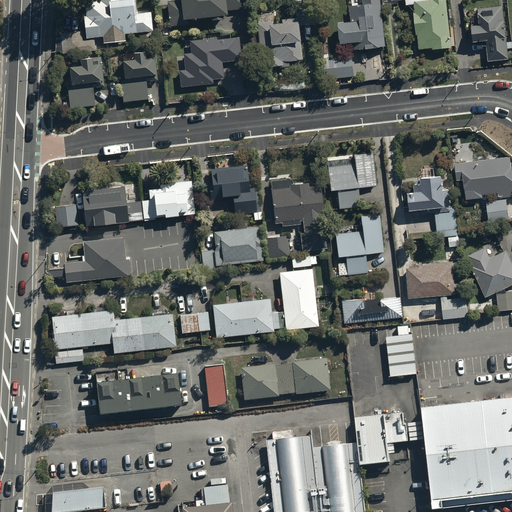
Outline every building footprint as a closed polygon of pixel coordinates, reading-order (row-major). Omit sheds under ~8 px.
[(83,2),(86,41),(103,39),(104,46),(126,44),(125,36),(153,34),(151,9),(136,10),(134,0),(101,0),(101,1),(83,2)] [(168,4),(170,29),(183,28),(183,24),(211,21),(211,24),(223,23),(223,20),(228,19),(227,12),(246,10),(245,0),(180,0),(180,3),(168,4)] [(300,9),(301,27),(318,26),(316,0),(301,0),(302,8),(300,9)] [(366,54),(375,53),(375,51),(386,50),(386,49),(380,0),(362,0),(364,7),(350,9),(352,26),(338,28),(341,48),(354,47),(354,54),(366,53),(366,54)] [(405,0),(406,8),(414,7),(415,15),(414,15),(416,38),(417,38),(419,52),(431,51),(432,52),(451,50),(451,48),(454,47),(452,28),(449,28),(446,0),(405,0)] [(479,28),(472,28),(473,47),(483,46),(483,49),(486,48),(488,65),(509,63),(505,24),(504,24),(503,8),(478,10),(479,28)] [(273,24),(257,25),(261,72),(289,69),(289,64),(303,62),(301,48),(299,48),(297,26),(273,29),(273,24)] [(61,34),(63,56),(96,53),(95,41),(82,43),(81,33),(61,34)] [(226,38),(227,56),(240,54),(239,36),(226,38)] [(220,44),(198,47),(199,55),(176,58),(179,88),(167,89),(168,99),(182,98),(181,88),(224,83),(220,44)] [(121,79),(123,100),(148,97),(146,79),(158,78),(155,57),(146,58),(145,52),(134,53),(134,59),(123,60),(125,78),(121,79)] [(72,86),(68,86),(70,107),(95,104),(93,86),(104,85),(101,55),(92,56),(92,58),(81,59),(82,66),(70,67),(72,86)] [(354,79),(352,58),(323,60),(325,81),(354,79)] [(328,161),(330,192),(338,191),(339,209),(360,207),(358,189),(376,187),(373,153),(353,155),(354,158),(328,161)] [(464,181),(466,201),(483,199),(483,195),(498,194),(499,198),(511,197),(511,192),(511,191),(511,169),(511,158),(455,163),(457,181),(464,181)] [(244,168),(211,171),(212,184),(209,184),(211,201),(222,200),(222,201),(233,200),(235,216),(255,214),(255,222),(263,221),(262,213),(257,214),(254,190),(249,190),(247,172),(244,172),(244,168)] [(408,194),(410,212),(422,211),(422,214),(435,213),(437,237),(448,236),(448,245),(459,245),(459,233),(457,233),(455,208),(450,208),(449,190),(443,190),(442,177),(421,179),(422,185),(415,185),(416,193),(408,194)] [(300,232),(302,250),(327,248),(321,185),(309,186),(309,183),(291,184),(291,179),(271,181),(272,187),(271,187),(273,210),(270,211),(271,220),(274,219),(274,223),(281,222),(282,226),(301,224),(300,220),(302,220),(303,232),(300,232)] [(165,219),(165,221),(179,220),(179,217),(185,216),(185,219),(196,218),(192,182),(169,185),(169,186),(160,187),(161,191),(158,191),(158,189),(152,190),(152,192),(149,192),(150,201),(142,202),(144,223),(154,222),(154,220),(165,219)] [(124,186),(83,191),(82,191),(86,226),(94,225),(94,228),(116,225),(116,223),(143,220),(141,201),(126,203),(124,186)] [(485,204),(489,225),(510,222),(507,201),(485,204)] [(76,204),(55,206),(56,227),(78,225),(76,204)] [(361,230),(335,232),(339,266),(339,274),(347,273),(367,272),(365,254),(370,254),(370,258),(378,257),(378,252),(383,252),(380,214),(360,216),(361,230)] [(260,229),(214,234),(216,253),(214,253),(215,268),(263,264),(260,229)] [(65,264),(67,283),(132,276),(130,258),(125,258),(123,238),(84,242),(86,262),(65,264)] [(266,240),(268,261),(289,258),(287,238),(266,240)] [(511,287),(511,262),(507,252),(490,260),(485,249),(468,257),(473,268),(472,269),(485,299),(511,287)] [(203,265),(195,265),(196,274),(214,273),(213,252),(202,253),(203,265)] [(292,259),(292,269),(311,268),(310,258),(292,259)] [(454,265),(416,267),(416,270),(407,270),(409,301),(442,298),(444,322),(468,320),(467,299),(448,300),(447,298),(457,297),(456,292),(459,292),(458,284),(455,284),(454,265)] [(312,272),(280,276),(286,330),(319,327),(312,272)] [(507,294),(496,295),(498,313),(511,311),(511,292),(506,293),(507,294)] [(381,302),(381,300),(365,302),(365,301),(359,302),(359,301),(342,302),(345,326),(403,319),(401,297),(383,299),(384,302),(381,302)] [(269,300),(214,307),(218,338),(273,331),(269,300)] [(114,307),(51,314),(56,363),(84,360),(83,346),(113,343),(114,352),(170,347),(166,313),(116,318),(114,307)] [(206,313),(180,315),(183,334),(209,331),(206,313)] [(385,335),(391,378),(416,375),(410,332),(385,335)] [(239,369),(242,401),(327,392),(324,360),(239,369)] [(175,363),(95,373),(100,420),(181,411),(175,363)] [(222,365),(205,366),(209,409),(226,408),(222,365)] [(511,395),(420,407),(432,509),(442,507),(441,499),(511,490),(511,395)] [(403,413),(355,418),(361,471),(389,468),(387,449),(409,446),(407,427),(404,427),(403,413)] [(306,438),(265,442),(273,511),(363,511),(355,444),(308,449),(306,438)] [(232,511),(232,501),(178,506),(178,511),(232,511)]
